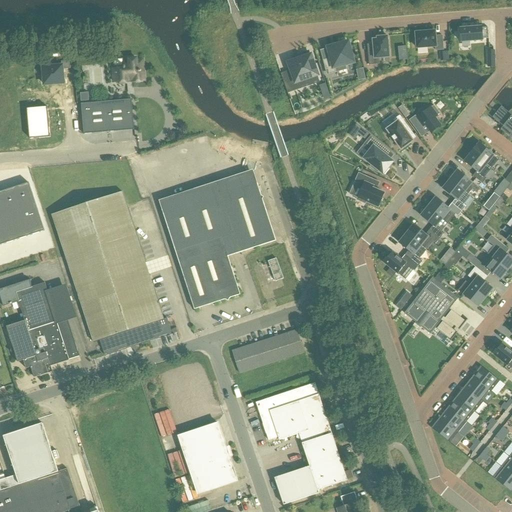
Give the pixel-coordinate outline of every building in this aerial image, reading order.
[(459,28),(461,42),(483,41),(483,39),(488,39),(488,27),(482,28),(482,26),(459,28)] [(416,49),(435,48),(435,51),(444,50),(443,35),(437,36),(436,30),(425,31),(425,30),(417,31),(417,32),(415,32),(416,49)] [(388,35),(386,36),(386,34),(379,35),(379,36),(376,37),(376,38),(372,39),(372,44),(367,44),(369,65),(380,64),(379,59),(390,58),(388,35)] [(353,62),(348,43),(339,46),(339,44),(328,47),(331,58),(323,60),(325,70),(327,69),(329,75),(336,73),(335,67),(353,62)] [(320,76),(312,53),(310,53),(309,50),(293,56),(294,59),(286,62),(291,75),(283,78),(288,94),(298,90),(296,84),(320,76)] [(129,59),(129,60),(124,60),(125,65),(119,66),(119,67),(112,68),(113,83),(121,82),(121,84),(131,83),(131,82),(147,81),(145,58),(141,59),(141,58),(129,59)] [(62,65),(44,66),(45,82),(63,81),(62,68),(70,68),(69,62),(62,62),(62,65)] [(111,86),(110,65),(93,66),(94,87),(111,86)] [(135,130),(132,99),(82,104),(84,134),(135,130)] [(47,106),(27,108),(30,139),(50,137),(47,106)] [(415,115),(408,120),(415,129),(423,123),(431,133),(441,125),(435,117),(437,116),(431,107),(417,117),(415,115)] [(500,130),(510,137),(511,135),(511,111),(510,110),(509,113),(501,107),(492,117),(503,126),(500,130)] [(417,138),(400,115),(393,120),(396,123),(387,130),(392,137),(391,137),(395,142),(396,141),(402,150),(413,142),(412,141),(417,138)] [(353,130),(359,135),(365,140),(369,135),(357,125),(353,130)] [(370,136),(364,145),(371,150),(364,158),(372,164),(370,166),(378,172),(379,170),(385,175),(389,169),(387,168),(392,162),(385,156),(389,151),(370,136)] [(471,152),(472,153),(491,169),(499,160),(483,147),(484,147),(480,144),(479,144),(477,147),(476,146),(471,152)] [(485,177),(491,169),(472,153),(465,162),(477,171),(473,176),(482,183),(486,178),(485,177)] [(450,179),(469,194),(476,185),(473,183),(457,170),(450,179)] [(358,173),(354,182),(361,185),(356,197),(357,198),(356,200),(365,204),(366,202),(377,207),(383,194),(375,190),(379,183),(358,173)] [(450,179),(442,189),(455,200),(452,203),(462,211),(466,207),(463,205),(470,196),(469,194),(450,179)] [(0,190),(0,245),(45,231),(29,181),(0,190)] [(195,310),(226,300),(240,295),(228,256),(276,241),(263,200),(264,197),(261,196),(257,183),(163,214),(195,310)] [(504,193),(498,187),(494,193),(499,197),(500,198),(504,193)] [(164,319),(122,192),(52,215),(93,343),(100,341),(104,355),(172,333),(167,318),(164,319)] [(427,206),(448,223),(455,214),(451,210),(435,197),(427,206)] [(489,211),(494,204),(488,199),(483,206),(489,211)] [(427,206),(420,216),(433,227),(430,230),(440,239),(444,234),(441,232),(448,223),(427,206)] [(413,224),(405,234),(426,250),(434,241),(437,243),(440,239),(430,230),(426,235),(413,224)] [(414,256),(419,259),(426,250),(405,234),(398,243),(414,256)] [(511,259),(494,245),(487,255),(508,271),(511,265),(511,259)] [(466,260),(470,254),(461,246),(456,252),(463,257),(466,260)] [(445,254),(451,259),(456,252),(450,248),(445,254)] [(382,262),(390,269),(386,273),(393,278),(396,274),(398,275),(398,274),(406,280),(414,270),(406,264),(407,263),(392,251),(390,254),(389,253),(382,262)] [(501,280),(508,271),(487,255),(480,263),(501,280)] [(273,275),(281,272),(276,258),(268,261),(273,275)] [(258,268),(262,279),(271,276),(266,265),(258,268)] [(275,281),(283,279),(281,272),(273,275),(275,281)] [(467,283),(486,298),(493,289),(474,274),(467,283)] [(19,302),(25,321),(7,327),(18,363),(19,363),(19,362),(23,360),(26,369),(31,367),(34,378),(48,373),(52,372),(51,366),(80,357),(67,318),(57,321),(45,283),(32,287),(30,280),(0,289),(0,296),(3,307),(19,302)] [(405,314),(430,334),(441,320),(456,301),(430,281),(405,314)] [(486,298),(467,283),(466,281),(458,291),(479,307),(486,298)] [(405,305),(400,302),(396,306),(401,310),(405,305)] [(469,321),(466,326),(478,333),(481,328),(469,321)] [(443,322),(437,329),(451,340),(457,333),(443,322)] [(240,373),(303,352),(296,331),(233,351),(240,373)] [(466,353),(473,342),(467,338),(460,348),(466,353)] [(507,367),(508,366),(511,368),(511,350),(502,343),(500,346),(499,345),(492,354),(507,367)] [(454,346),(449,353),(458,360),(463,353),(454,346)] [(472,377),(489,391),(491,392),(500,381),(481,366),(472,377)] [(465,386),(481,400),(489,391),(472,377),(465,386)] [(332,433),(331,433),(315,383),(256,403),(269,441),(278,437),(279,440),(299,434),(310,466),(275,478),(284,505),(319,493),(318,490),(347,480),(332,433)] [(465,386),(456,397),(475,412),(483,401),(481,400),(465,386)] [(466,422),(475,412),(456,397),(448,407),(466,422)] [(505,402),(501,407),(506,411),(510,406),(506,404),(505,402)] [(466,422),(448,407),(439,418),(458,433),(466,422)] [(487,422),(490,424),(493,427),(497,422),(491,417),(487,422)] [(450,443),(458,433),(439,418),(431,428),(450,443)] [(43,423),(4,436),(16,475),(0,480),(0,511),(98,511),(99,511),(97,511),(81,511),(67,469),(58,472),(54,459),(59,458),(57,451),(52,452),(43,423)] [(198,494),(237,481),(218,424),(179,437),(198,494)] [(503,427),(499,432),(506,437),(509,432),(503,427)] [(502,441),(506,437),(499,432),(496,436),(502,441)] [(470,442),(474,445),(477,447),(480,442),(474,437),(470,442)] [(489,457),(486,455),(483,452),(479,457),(485,462),(489,457)] [(511,457),(510,456),(502,466),(511,474),(511,457)] [(511,491),(511,474),(502,466),(493,478),(511,493),(511,491)] [(106,504),(93,471),(84,474),(97,508),(106,504)] [(355,511),(353,504),(358,503),(355,492),(341,497),(344,506),(337,509),(338,511),(355,511)] [(191,508),(192,511),(209,511),(216,510),(213,501),(191,508)]
